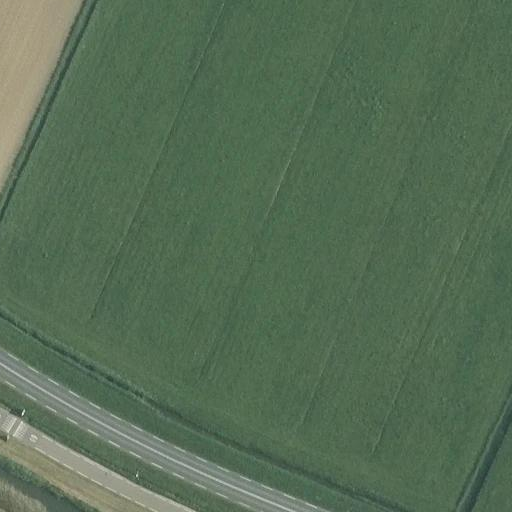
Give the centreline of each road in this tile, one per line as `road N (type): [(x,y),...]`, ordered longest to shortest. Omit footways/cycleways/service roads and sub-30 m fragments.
road 1 (secondary): [(276,511),(74,410),(0,359)]
road 2 (unclassified): [(174,511),(0,418)]
